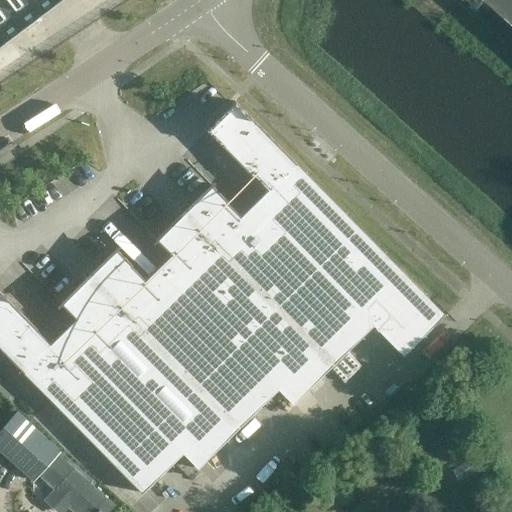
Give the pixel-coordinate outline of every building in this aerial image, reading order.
[(0,0),(0,45),(59,0),(0,0)] [(511,0),(483,0),(511,25),(511,0)] [(0,290),(0,348),(24,372),(142,492),(142,493),(183,453),(198,468),(278,389),(293,404),(374,325),(403,355),(445,314),(444,314),(296,164),(296,163),(235,101),(231,105),(207,130),(253,176),(254,175),(268,190),(241,216),(227,202),(228,201),(212,184),(156,239),(172,255),(146,280),(132,266),(133,265),(116,248),(61,303),(76,318),(50,344),(37,330),(38,329),(0,290)] [(99,511),(110,511),(116,506),(61,457),(65,452),(59,447),(57,450),(21,418),(0,442),(0,454),(33,484),(39,478),(55,492),(45,503),(54,511),(66,511),(69,509),(72,511),(97,511),(99,511)] [(195,468),(185,458),(178,464),(189,474),(195,468)]
